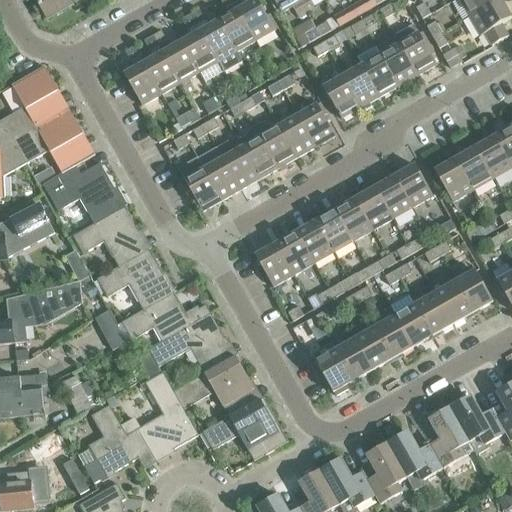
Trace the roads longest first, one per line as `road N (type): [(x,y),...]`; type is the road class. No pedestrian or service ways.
road 1 (residential): [(205,246),(366,159),(386,132),(496,67)]
road 2 (residential): [(71,57),(170,236),(186,247),(205,246)]
road 3 (residential): [(315,430),(351,428),(478,352),(511,342)]
road 4 (residential): [(205,246),(315,430)]
